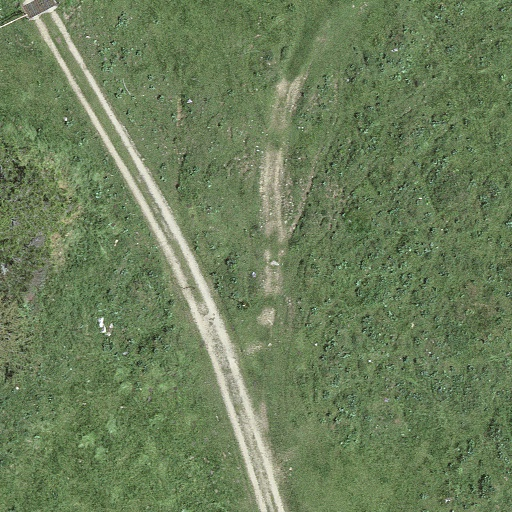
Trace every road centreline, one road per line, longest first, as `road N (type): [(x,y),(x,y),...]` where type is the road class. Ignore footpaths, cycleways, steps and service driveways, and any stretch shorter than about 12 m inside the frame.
road 1 (track): [(38,0),(261,455)]
road 2 (track): [(261,455),(278,186),(333,19),(361,0)]
